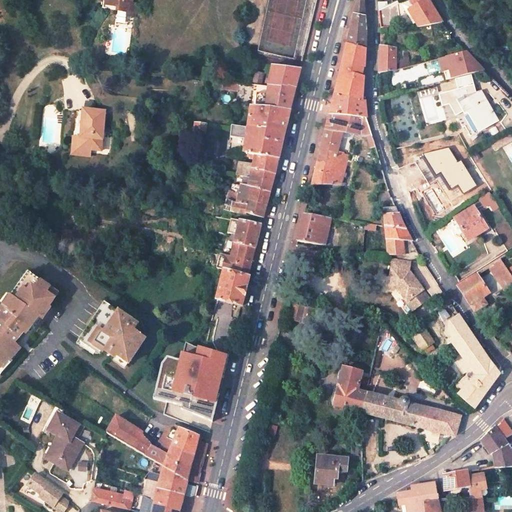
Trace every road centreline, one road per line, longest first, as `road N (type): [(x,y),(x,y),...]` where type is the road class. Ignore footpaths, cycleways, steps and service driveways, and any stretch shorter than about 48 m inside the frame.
road 1 (secondary): [(209,511),(337,0)]
road 2 (residential): [(511,374),(426,264),(397,200),(377,121),(372,0)]
road 3 (tertiary): [(511,397),(436,459),(342,511)]
